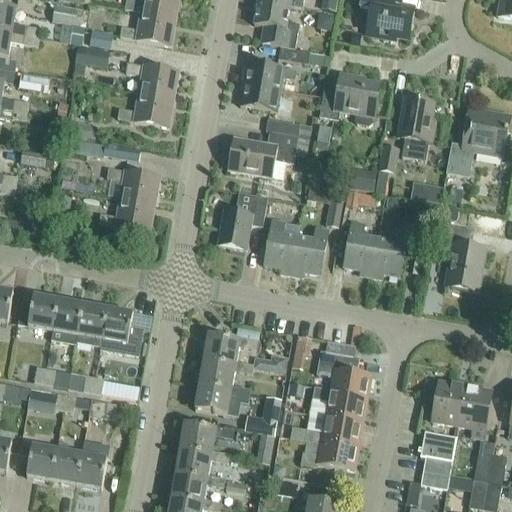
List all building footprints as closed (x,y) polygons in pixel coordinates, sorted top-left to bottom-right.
[(176,22),(179,0),(143,0),(143,6),(127,4),(125,13),(141,16),(176,22)] [(259,0),(259,4),(290,9),(290,10),(302,12),(304,0),(259,0)] [(336,13),(338,0),(325,0),(323,10),(336,13)] [(407,43),(413,12),(393,9),(395,0),(362,0),(360,12),(372,14),(368,39),(395,44),(395,41),(407,43)] [(511,0),(501,0),(498,20),(511,22),(511,0)] [(287,26),(290,10),(290,9),(259,4),(254,28),(273,32),(271,44),(296,48),(299,28),(287,26)] [(80,31),(83,13),(56,8),(53,26),(73,29),(80,31)] [(0,9),(0,35),(40,42),(42,32),(14,28),(17,12),(0,9)] [(171,50),(176,22),(141,16),(138,34),(122,31),(120,41),(136,43),(136,44),(171,50)] [(319,18),(317,32),(332,35),(334,20),(319,18)] [(73,29),(69,47),(82,49),(85,31),(80,31),(73,29)] [(111,53),(113,37),(93,34),(90,50),(111,53)] [(42,44),(0,36),(0,74),(15,77),(17,67),(10,66),(13,50),(40,53),(42,44)] [(352,36),(350,48),(360,49),(362,37),(352,36)] [(107,72),(110,55),(86,51),(83,68),(107,72)] [(308,69),(310,56),(280,51),(278,63),(308,69)] [(297,75),(284,72),(248,66),(244,88),(281,94),(283,82),(295,84),(297,75)] [(174,104),(179,76),(144,69),(144,70),(128,67),(126,77),(142,80),(139,98),(174,104)] [(0,111),(28,117),(32,117),(31,107),(3,104),(5,88),(13,90),(14,78),(0,76),(0,111)] [(48,96),(50,83),(21,79),(19,91),(48,96)] [(340,115),(356,118),(355,124),(357,128),(369,130),(373,127),(374,121),(380,89),(354,84),(355,81),(341,79),(338,94),(324,92),(319,121),(338,124),(340,115)] [(290,97),(281,96),(281,94),(244,88),(240,110),(277,116),(277,115),(287,117),(290,97)] [(169,132),(174,104),(139,98),(135,116),(120,113),(118,123),(134,125),(134,126),(169,132)] [(397,141),(405,142),(401,161),(425,166),(428,147),(432,147),(436,125),(432,124),(435,108),(404,102),(397,141)] [(0,120),(27,125),(28,117),(0,111),(0,120)] [(502,160),(508,126),(482,121),(482,116),(470,114),(463,149),(452,147),(446,177),(469,181),(474,155),(502,160)] [(268,123),(266,135),(270,136),(297,141),(299,128),(280,125),(268,123)] [(97,129),(73,125),(71,139),(94,143),(97,129)] [(300,128),(297,141),(309,143),(312,130),(300,128)] [(329,147),(332,132),(320,130),(317,145),(329,147)] [(235,143),(229,175),(268,182),(283,184),(286,167),(293,168),(294,161),(297,141),(270,136),(267,149),(235,143)] [(297,141),(294,161),(306,163),(309,143),(297,141)] [(87,160),(89,147),(69,144),(66,156),(87,160)] [(138,169),(141,154),(105,147),(102,163),(138,169)] [(396,177),(400,153),(382,150),(375,196),(385,198),(388,176),(396,177)] [(54,173),(56,160),(22,154),(20,167),(54,173)] [(63,162),(61,171),(71,173),(72,164),(63,162)] [(373,195),(376,175),(356,172),(353,192),(373,195)] [(155,209),(160,181),(125,175),(109,173),(107,182),(123,185),(120,203),(155,209)] [(0,187),(17,190),(18,181),(0,177),(0,187)] [(0,197),(15,199),(17,190),(0,187),(0,197)] [(440,209),(443,193),(415,187),(412,204),(440,209)] [(463,194),(451,192),(449,205),(461,207),(463,194)] [(360,197),(345,194),(342,206),(342,210),(357,212),(358,208),(360,197)] [(263,231),(267,207),(268,201),(256,199),(252,218),(224,213),(218,249),(246,254),(251,229),(263,231)] [(53,224),(67,226),(71,203),(57,200),(53,224)] [(150,238),(155,209),(120,203),(117,221),(101,219),(99,228),(115,231),(150,238)] [(331,204),(326,231),(338,233),(342,206),(331,204)] [(32,231),(45,233),(49,208),(37,206),(32,231)] [(435,209),(432,225),(439,226),(457,225),(460,213),(435,209)] [(21,242),(23,225),(7,223),(4,240),(21,242)] [(292,279),(298,241),(283,238),(285,227),(272,225),(264,270),(281,273),(281,277),(292,279)] [(371,281),(378,243),(362,240),(364,228),(352,226),(344,272),(361,275),(360,279),(371,281)] [(478,295),(486,253),(469,250),(472,235),(444,230),(440,255),(451,257),(445,289),(478,295)] [(320,280),(328,234),(316,232),(314,244),(298,241),(292,279),(303,281),(303,277),(320,280)] [(417,246),(427,248),(430,234),(420,232),(417,246)] [(400,282),(408,236),(395,234),(393,246),(378,243),(371,281),(382,283),(383,279),(400,282)] [(0,325),(8,327),(13,295),(0,293),(0,325)] [(53,335),(59,303),(34,299),(28,331),(53,335)] [(78,340),(84,308),(59,303),(53,335),(52,345),(76,350),(77,348),(78,340)] [(108,312),(84,308),(78,340),(77,348),(101,352),(103,344),(108,312)] [(128,349),(133,317),(108,312),(103,344),(128,349)] [(238,331),(236,341),(240,341),(258,345),(260,334),(238,331)] [(256,354),(258,345),(240,341),(239,344),(208,339),(204,364),(236,370),(236,366),(239,351),(256,354)] [(299,341),(293,373),(300,374),(306,343),(299,341)] [(328,346),(326,356),(338,358),(349,360),(350,350),(328,346)] [(372,380),(357,377),(358,368),(337,364),(338,358),(326,356),(321,355),(317,379),(332,381),(330,393),(330,397),(368,404),(372,380)] [(255,361),(254,369),(253,374),(285,380),(288,366),(288,362),(272,359),(271,364),(255,361)] [(254,369),(236,366),(236,370),(204,364),(200,389),(231,394),(232,391),(235,375),(252,378),(254,369)] [(44,389),(47,373),(33,371),(31,386),(44,389)] [(53,390),(55,375),(47,373),(44,389),(53,390)] [(93,397),(96,382),(86,380),(83,396),(93,397)] [(101,399),(104,383),(96,382),(93,397),(101,399)] [(458,430),(466,388),(451,385),(450,388),(439,386),(432,426),(458,430)] [(290,387),(287,400),(303,402),(305,390),(290,387)] [(485,435),(492,396),(481,394),(481,391),(466,388),(458,430),(485,435)] [(249,394),(232,391),(231,394),(200,389),(195,414),(227,419),(230,400),(248,403),(249,394)] [(364,427),(368,404),(330,397),(330,393),(315,390),(313,402),(328,405),(326,421),(364,427)] [(58,399),(32,394),(28,414),(54,419),(55,414),(58,399)] [(64,416),(67,400),(58,399),(55,414),(64,416)] [(73,417),(76,402),(67,400),(64,416),(73,417)] [(114,424),(117,409),(107,407),(105,423),(114,424)] [(248,420),(246,435),(247,436),(261,438),(270,440),(274,440),(275,441),(278,425),(262,422),(248,420)] [(360,451),(364,427),(326,421),(323,436),(307,433),(305,445),(321,448),(321,444),(360,451)] [(233,443),(234,433),(216,430),(215,433),(185,428),(180,453),(212,459),(213,455),(215,440),(233,443)] [(291,431),(289,442),(305,445),(307,433),(291,431)] [(426,462),(424,475),(450,480),(456,442),(425,436),(421,461),(426,462)] [(270,469),(275,441),(274,440),(270,440),(261,438),(256,466),(269,468),(270,469)] [(0,476),(6,477),(12,445),(0,443),(0,476)] [(355,475),(360,451),(321,444),(321,448),(319,460),(303,457),(301,469),(318,472),(318,469),(355,475)] [(52,485),(58,453),(32,449),(27,481),(52,485)] [(102,494),(107,462),(109,453),(99,451),(97,460),(82,458),(77,490),(102,494)] [(77,490),(82,458),(58,453),(52,485),(77,490)] [(230,458),(213,455),(212,459),(180,453),(176,478),(208,483),(209,479),(211,464),(229,467),(230,458)] [(488,487),(493,459),(479,457),(474,484),(488,487)] [(502,489),(507,462),(493,459),(488,487),(502,489)] [(334,475),(319,472),(316,485),(332,488),(334,475)] [(448,491),(450,480),(424,475),(421,489),(447,494),(448,491)] [(226,482),(209,479),(208,483),(176,478),(172,502),(204,508),(204,504),(207,488),(224,491),(226,482)] [(450,480),(448,491),(472,495),(474,484),(462,482),(450,480)] [(296,501),(299,487),(274,483),(272,497),(277,498),(296,501)] [(471,511),(483,511),(488,487),(474,484),(472,495),(469,511),(471,511)] [(228,487),(226,495),(244,498),(246,490),(228,487)] [(410,487),(406,508),(417,510),(421,489),(410,487)] [(497,511),(502,489),(488,487),(483,511),(497,511)] [(272,497),(267,496),(265,510),(275,511),(277,498),(272,497)] [(220,511),(222,507),(204,504),(204,508),(172,502),(170,511),(220,511)] [(340,511),(341,509),(310,503),(307,511),(340,511)]
